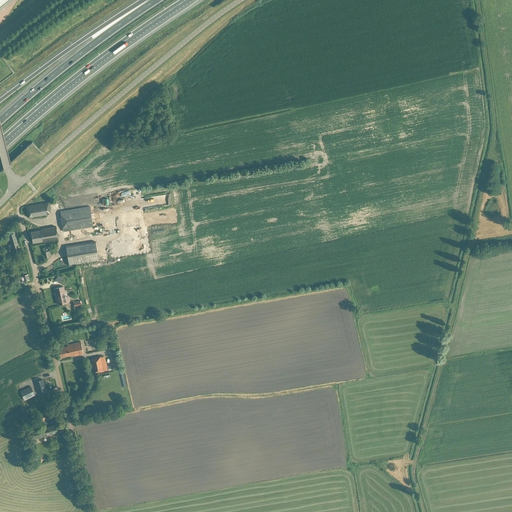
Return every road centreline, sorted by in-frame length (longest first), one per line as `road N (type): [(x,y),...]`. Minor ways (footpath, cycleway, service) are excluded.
road 1 (track): [(479,0),(496,135),(417,463),(426,511)]
road 2 (unclassified): [(86,511),(18,214)]
road 3 (track): [(36,192),(213,30),(260,0)]
road 4 (unclassified): [(16,187),(242,0)]
road 5 (motorway): [(0,142),(88,67),(186,0)]
road 6 (motorway): [(156,0),(0,120)]
road 7 (motorway): [(151,0),(0,99)]
